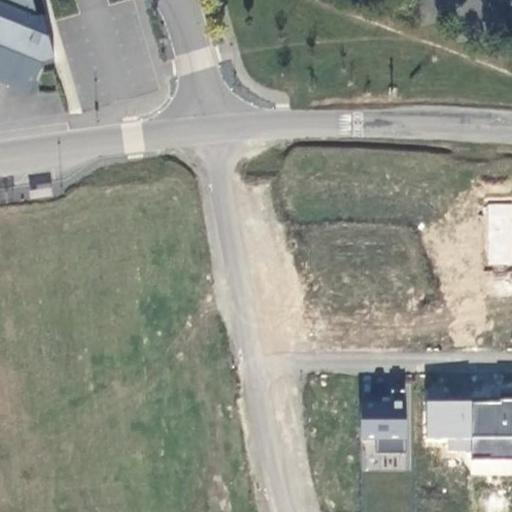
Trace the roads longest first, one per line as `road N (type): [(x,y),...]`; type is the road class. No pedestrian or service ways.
road 1 (tertiary): [(214,127),(511,130)]
road 2 (residential): [(263,366),(511,368)]
road 3 (residential): [(214,127),(263,366)]
road 4 (tertiary): [(0,157),(214,127)]
road 5 (residential): [(263,366),(292,511)]
road 6 (tertiary): [(214,127),(181,0)]
